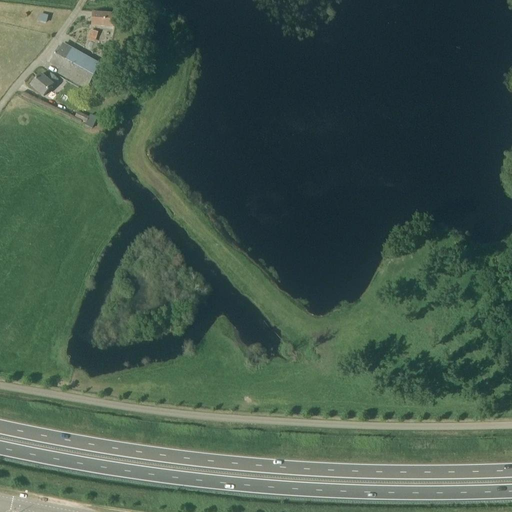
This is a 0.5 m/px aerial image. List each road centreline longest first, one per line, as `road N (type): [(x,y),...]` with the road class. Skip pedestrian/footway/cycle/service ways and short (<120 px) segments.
road 1 (trunk): [(511,470),(295,469),(182,459),(0,427)]
road 2 (trunk): [(0,448),(249,486),(511,491)]
road 3 (unclassified): [(0,386),(279,417),(511,421)]
road 4 (unclassified): [(0,103),(76,3)]
